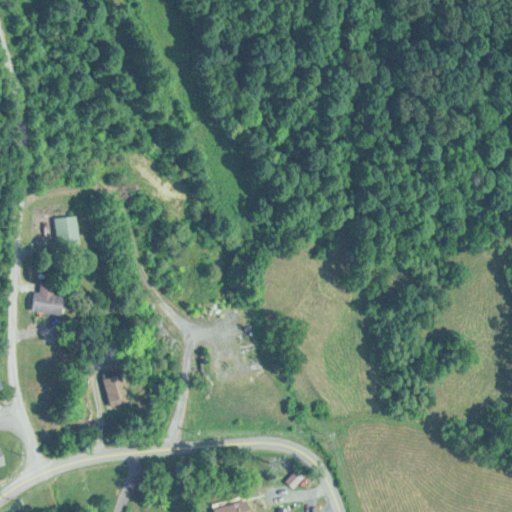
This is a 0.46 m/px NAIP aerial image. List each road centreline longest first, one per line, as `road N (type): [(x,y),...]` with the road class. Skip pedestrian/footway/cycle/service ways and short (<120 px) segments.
road 1 (tertiary): [(0,501),(64,464),(263,439),(302,446),(323,468),(341,511)]
road 2 (residential): [(38,474),(12,373),(24,93)]
